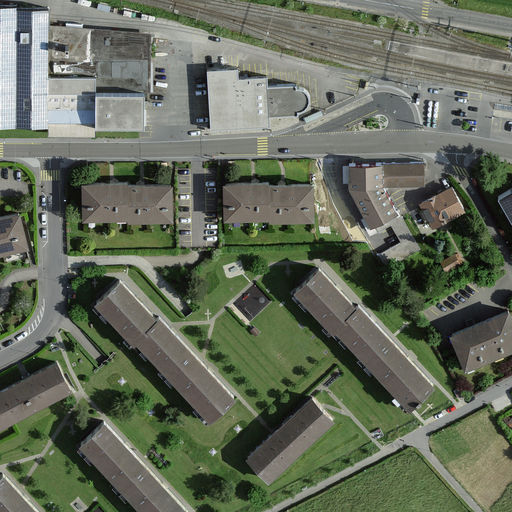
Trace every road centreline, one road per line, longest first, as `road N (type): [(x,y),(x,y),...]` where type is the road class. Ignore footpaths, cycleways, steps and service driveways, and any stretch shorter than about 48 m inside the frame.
road 1 (tertiary): [(50,150),(447,143)]
road 2 (residential): [(50,150),(52,315),(38,336),(0,359)]
road 3 (residential): [(511,383),(413,435),(480,511)]
road 4 (tertiary): [(511,27),(362,0)]
road 5 (residential): [(447,143),(511,264)]
